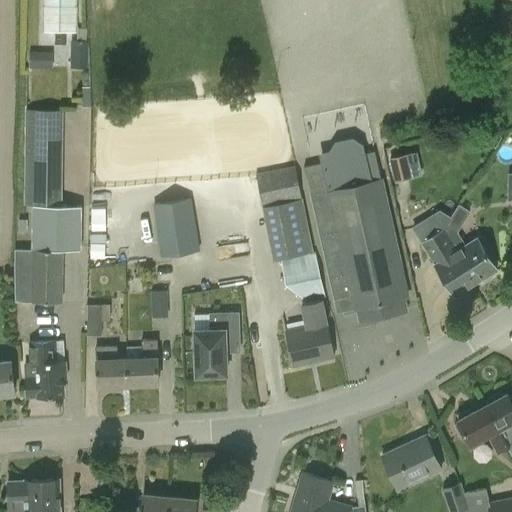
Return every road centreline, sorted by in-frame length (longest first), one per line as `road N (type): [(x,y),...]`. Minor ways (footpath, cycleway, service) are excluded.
road 1 (tertiary): [(0,440),(276,426)]
road 2 (tertiary): [(276,426),(341,410),(418,376),(511,318)]
